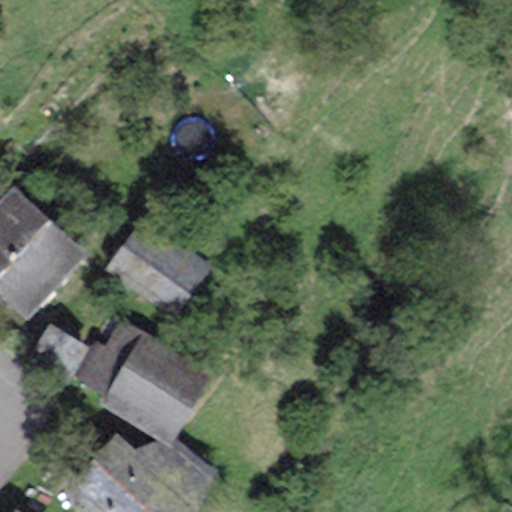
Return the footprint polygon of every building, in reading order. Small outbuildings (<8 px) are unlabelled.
[(17,192),(0,210),(0,281),(28,308),(81,253),(17,192)] [(207,260),(157,222),(119,273),(169,311),(207,260)] [(92,346),(44,314),(18,353),(54,378),(92,346)] [(207,380),(137,337),(91,411),(161,454),(207,380)] [(176,511),(108,437),(52,488),(73,511),(176,511)]
